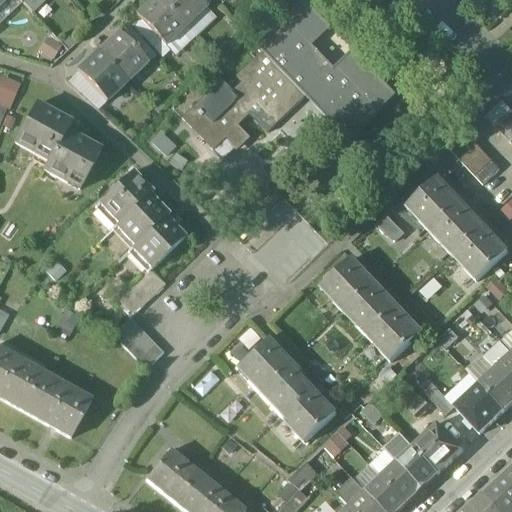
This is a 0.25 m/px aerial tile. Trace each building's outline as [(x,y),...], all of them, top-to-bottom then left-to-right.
[(185,30),(156,0),(155,0),(136,19),(165,50),(185,30)] [(206,10),(196,0),(156,0),(185,30),(206,10)] [(268,135),(306,99),(349,144),(397,98),(354,53),(334,71),(313,49),(332,30),(305,2),(257,48),(263,55),(238,79),(243,85),(232,96),(220,84),(181,121),(212,153),(225,141),(231,147),(244,134),(238,128),(244,123),(250,117),(268,135)] [(147,67),(118,36),(98,56),(127,86),(147,67)] [(59,47),(44,41),(38,55),(53,61),(59,47)] [(127,86),(98,56),(77,76),(106,106),(127,86)] [(503,104),(486,120),(494,129),(511,113),(503,104)] [(70,128),(35,109),(14,147),(48,166),(43,174),(66,187),(68,183),(81,190),(100,155),(66,136),(70,128)] [(511,113),(494,129),(502,138),(511,128),(511,113)] [(511,128),(502,138),(511,146),(511,145),(511,128)] [(152,146),(166,160),(178,148),(164,134),(152,146)] [(467,138),(451,154),(459,162),(476,146),(467,138)] [(476,146),(459,162),(467,171),(484,155),(476,146)] [(484,155),(467,171),(475,180),(492,164),(484,155)] [(492,164),(475,180),(483,188),(500,172),(492,164)] [(132,175),(98,208),(118,229),(149,198),(152,195),(132,175)] [(438,181),(406,211),(430,236),(461,206),(438,181)] [(118,229),(115,231),(134,251),(165,221),(168,218),(149,198),(118,229)] [(461,206),(430,236),(453,260),(485,230),(461,206)] [(185,241),(165,221),(134,251),(131,254),(148,271),(151,274),(185,241)] [(485,230),(453,260),(477,285),(508,255),(485,230)] [(376,287),(352,262),(321,291),(345,316),(376,287)] [(151,274),(148,271),(136,283),(153,300),(165,289),(151,274)] [(153,300),(136,283),(125,294),(141,311),(153,300)] [(376,287),(345,316),(368,340),(399,311),(376,287)] [(141,311),(125,294),(113,305),(130,322),(141,311)] [(399,311),(368,340),(391,365),(422,336),(399,311)] [(130,322),(113,339),(121,348),(138,331),(130,322)] [(138,331),(121,348),(129,356),(146,340),(138,331)] [(238,341),(246,352),(259,343),(251,331),(238,341)] [(146,340),(129,356),(138,365),(155,348),(146,340)] [(266,344),(235,373),(258,398),(289,369),(266,344)] [(155,348),(138,365),(146,373),(163,357),(155,348)] [(5,357),(3,361),(0,358),(0,401),(21,414),(40,381),(28,374),(30,370),(5,357)] [(511,358),(495,373),(511,390),(511,358)] [(289,369),(258,398),(281,422),(312,393),(289,369)] [(511,407),(511,390),(495,373),(480,388),(504,414),(511,407)] [(78,397),(54,384),(52,388),(40,381),(21,414),(70,441),(88,408),(76,401),(78,397)] [(480,388),(455,411),(480,437),(504,414),(480,388)] [(312,393),(281,422),(304,447),(335,418),(312,393)] [(419,399),(407,410),(418,422),(430,411),(419,399)] [(462,454),(437,427),(413,451),(438,477),(462,454)] [(335,457),(353,438),(343,429),(325,448),(335,457)] [(438,477),(413,451),(397,466),(422,492),(438,477)] [(185,511),(207,485),(170,455),(146,484),(180,511),(185,511)] [(422,492),(397,466),(381,481),(406,507),(422,492)] [(494,511),(511,511),(511,473),(484,500),(494,511)] [(400,511),(406,507),(381,481),(365,496),(381,511),(400,511)] [(240,511),(207,485),(185,511),(240,511)] [(350,491),(340,500),(346,507),(356,498),(350,491)] [(381,511),(365,496),(350,510),(351,511),(381,511)] [(494,511),(484,500),(471,511),(494,511)]
